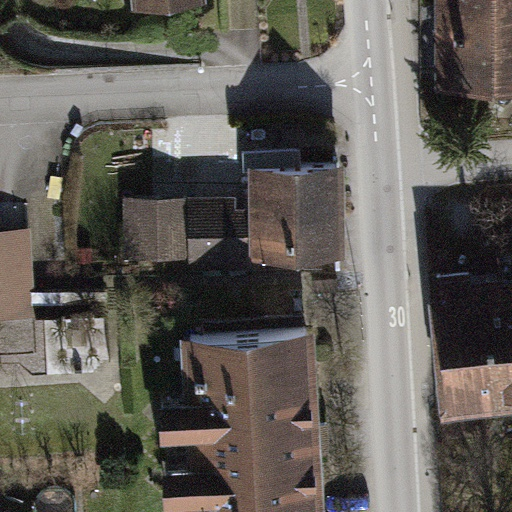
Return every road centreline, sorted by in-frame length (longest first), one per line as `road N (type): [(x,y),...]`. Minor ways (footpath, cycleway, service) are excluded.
road 1 (residential): [(377,79),(0,104)]
road 2 (residential): [(386,191),(408,511)]
road 3 (residential): [(386,191),(511,173)]
